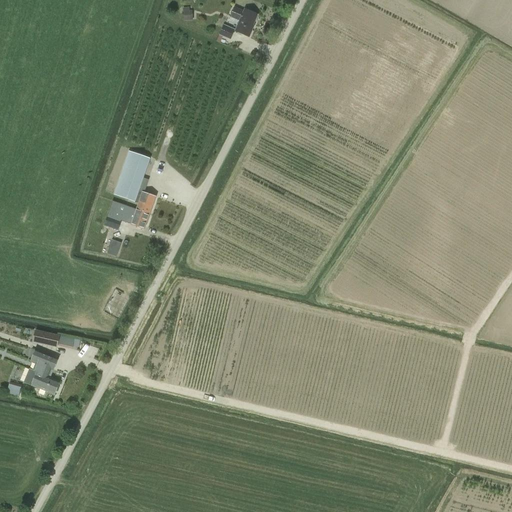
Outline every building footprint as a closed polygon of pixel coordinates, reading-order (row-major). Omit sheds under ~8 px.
[(244,11),(234,7),(230,17),(239,21),(235,31),(238,32),(238,34),(241,36),(243,34),(249,37),(252,29),(251,29),(257,15),(244,9),(244,11)] [(187,19),(195,19),(196,10),(187,9),(187,19)] [(230,40),(235,29),(223,25),(218,35),(219,35),(216,41),(220,43),(222,37),(230,40)] [(168,135),(158,161),(166,164),(175,138),(168,135)] [(149,162),(150,159),(129,151),(113,195),(135,203),(138,192),(143,177),(149,162)] [(136,210),(149,214),(155,197),(138,192),(135,203),(138,204),(136,209),(136,210)] [(146,222),(149,214),(136,210),(136,209),(126,206),(121,219),(132,222),(131,225),(144,229),(146,222)] [(118,231),(121,220),(107,215),(104,226),(118,231)] [(121,245),(112,242),(107,256),(116,260),(121,245)] [(32,343),(57,348),(60,335),(35,330),(32,343)] [(25,383),(31,386),(54,395),(59,382),(47,377),(50,369),(54,371),(58,359),(36,350),(31,362),(36,364),(33,371),(30,370),(25,383)] [(21,396),(23,386),(12,384),(9,394),(21,396)]
